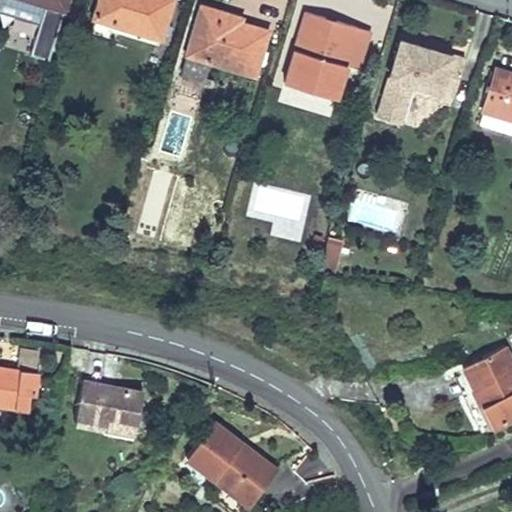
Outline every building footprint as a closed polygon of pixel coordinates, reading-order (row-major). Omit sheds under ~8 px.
[(40,14),(43,3),(44,2),(37,0),(20,0),(18,7),(40,14)] [(37,0),(44,2),(43,3),(45,4),(30,54),(49,60),(66,0),(37,0)] [(98,0),(91,23),(164,44),(177,0),(98,0)] [(221,16),(222,12),(201,6),(181,77),(205,84),(210,66),(258,80),(272,32),(245,24),(247,19),(240,17),(238,21),(221,16)] [(240,17),(222,12),(221,16),(238,21),(240,17)] [(371,34),(302,13),(281,84),(337,101),(347,68),(359,72),(371,34)] [(399,36),(375,114),(402,123),(413,85),(453,97),(465,56),(399,36)] [(511,73),(495,69),(483,111),(511,119),(511,73)] [(511,134),(511,119),(483,111),(479,124),(511,134)] [(332,273),(342,240),(328,236),(318,269),(332,273)] [(464,371),(490,425),(511,413),(511,359),(505,344),(461,366),(464,371)] [(17,389),(27,391),(33,392),(36,373),(0,367),(0,403),(15,406),(17,389)] [(479,430),(490,425),(464,371),(453,376),(479,430)] [(106,419),(135,425),(141,390),(82,378),(74,421),(104,427),(106,419)] [(0,419),(22,422),(27,391),(17,389),(15,406),(0,403),(0,419)] [(134,432),(135,425),(106,419),(104,427),(134,432)] [(218,481),(248,503),(272,471),(237,445),(240,441),(212,420),(186,456),(218,481)] [(275,467),(240,441),(237,445),(272,471),(275,467)] [(234,511),(241,511),(248,503),(218,481),(209,492),(234,511)]
